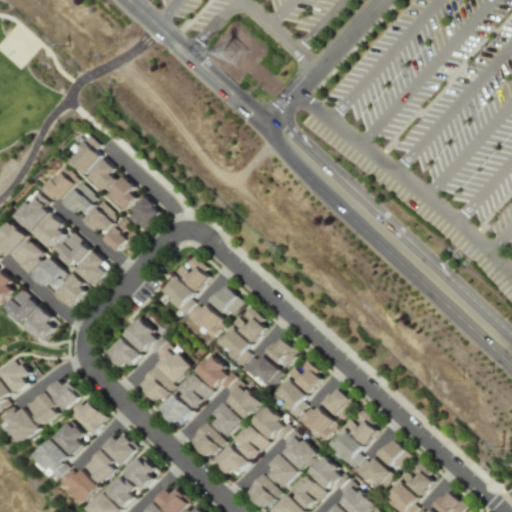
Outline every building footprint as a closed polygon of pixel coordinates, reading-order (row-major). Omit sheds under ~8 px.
[(68,161),(84,175),(104,152),(89,138),(68,161)] [(117,179),(111,174),(116,169),(104,158),(87,175),(105,192),(117,179)] [(59,202),(76,184),(61,170),(44,189),(59,202)] [(107,195),(125,211),(137,198),(131,192),(136,187),(124,176),(107,195)] [(79,216),(97,197),(81,183),(63,202),(79,216)] [(14,216),(32,232),(53,209),(35,193),(14,216)] [(144,229),(161,212),(145,197),(129,215),(144,229)] [(101,234),(118,219),(103,202),(86,217),(101,234)] [(52,248),(68,231),(51,216),(36,233),(52,248)] [(104,239),(120,254),(138,235),(122,220),(104,239)] [(11,255),(28,237),(12,222),(0,234),(0,254),(1,256),(6,250),(11,255)] [(73,267),(90,249),(73,233),(56,251),(73,267)] [(47,255),(29,239),(12,258),(30,274),(47,255)] [(110,267),(93,251),(76,270),(93,285),(110,267)] [(49,291),(67,272),(50,257),(33,275),(49,291)] [(183,264),(176,271),(198,291),(213,275),(193,257),(185,266),(183,264)] [(17,288),(0,272),(0,271),(0,303),(1,305),(17,288)] [(52,293),(70,309),(88,288),(70,273),(52,293)] [(161,291),(183,312),(198,296),(176,275),(161,291)] [(244,302),(227,285),(212,300),(229,317),(244,302)] [(21,323),(39,306),(23,289),(5,306),(21,323)] [(189,317),(212,338),(227,322),(204,301),(189,317)] [(54,328),(48,322),(53,317),(41,307),(25,326),(43,341),(54,328)] [(238,315),(232,324),(255,342),(268,324),(249,310),(242,318),(238,315)] [(150,356),(164,341),(140,318),(126,333),(150,356)] [(216,342),(239,363),(254,347),(232,326),(216,342)] [(124,370),(140,352),(122,337),(107,354),(124,370)] [(267,353),(284,369),(299,353),(282,337),(267,353)] [(176,382),(191,367),(168,343),(152,358),(176,382)] [(270,388),(282,372),(255,353),(243,368),(270,388)] [(196,370),(221,392),(234,377),(210,355),(196,370)] [(30,373),(18,358),(0,372),(18,393),(29,383),(24,378),(30,373)] [(299,370),(295,367),(288,376),(310,393),(324,375),(306,361),(299,370)] [(137,384),(158,403),(175,386),(154,366),(137,384)] [(177,393),(196,408),(212,389),(193,373),(177,393)] [(0,411),(11,403),(7,397),(13,393),(0,374),(0,411)] [(68,377),(50,390),(63,410),(82,396),(68,377)] [(296,413),(310,398),(287,377),(273,393),(296,413)] [(227,402),(246,419),(261,402),(237,380),(226,391),(232,396),(227,402)] [(352,399),(336,387),(323,405),(338,417),(352,399)] [(26,405),(41,426),(60,412),(45,391),(26,405)] [(177,427),(193,410),(174,393),(159,410),(177,427)] [(107,418),(87,399),(72,416),(91,435),(107,418)] [(213,423),(226,437),(243,421),(224,402),(213,413),(218,418),(213,423)] [(19,444),(40,429),(22,404),(1,419),(19,444)] [(300,418),(326,439),(338,424),(312,404),(300,418)] [(252,422),(275,443),(289,427),(266,406),(252,422)] [(354,420),(351,417),(344,425),(365,445),(378,431),(371,424),(374,421),(363,410),(354,420)] [(78,440),(84,434),(70,420),(54,437),(73,455),(83,444),(78,440)] [(226,442),(205,422),(189,440),(210,459),(226,442)] [(251,460),(268,442),(250,424),(233,442),(251,460)] [(341,456),(353,467),(366,453),(342,430),(327,446),(340,458),(341,456)] [(302,470),(317,454),(295,432),(279,449),(302,470)] [(121,465),(138,448),(125,435),(119,441),(113,436),(103,446),(121,465)] [(379,455),(397,471),(412,455),(394,439),(379,455)] [(50,440),(34,455),(58,479),(74,464),(50,440)] [(228,474),(234,467),(239,472),(249,462),(231,444),(215,461),(228,474)] [(103,484),(119,467),(101,450),(85,467),(103,484)] [(264,470),(283,488),(299,471),(280,453),(264,470)] [(158,471),(143,455),(126,471),(142,487),(158,471)] [(380,491),(394,475),(372,455),(358,470),(380,491)] [(327,489),(332,484),(337,489),(348,478),(323,456),(309,472),(327,489)] [(421,496),(436,480),(420,465),(411,475),(406,470),(400,477),(421,496)] [(86,503),(100,488),(76,466),(62,481),(86,503)] [(108,490),(125,506),(141,490),(125,474),(108,490)] [(266,510),(282,493),(261,474),(245,491),(266,510)] [(309,508),(325,491),(307,475),(291,492),(309,508)] [(405,511),(410,511),(421,500),(399,480),(386,494),(405,511)] [(350,511),(365,511),(374,503),(350,481),(339,492),(345,497),(340,502),(350,511)] [(159,501),(169,511),(180,511),(191,502),(175,486),(159,501)] [(461,511),(467,504),(446,491),(435,508),(441,511),(461,511)] [(306,511),(288,494),(272,511),(306,511)] [(164,511),(155,503),(145,511),(164,511)]
